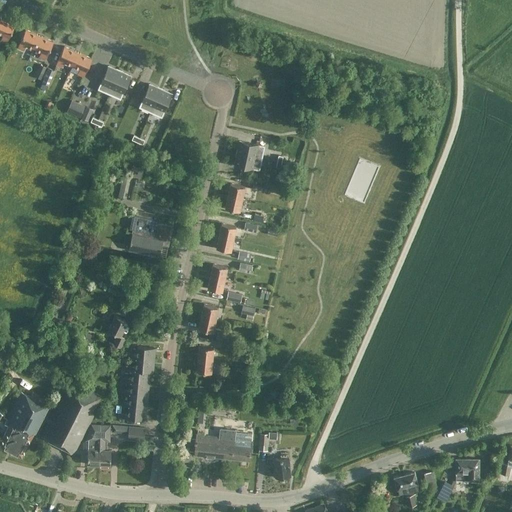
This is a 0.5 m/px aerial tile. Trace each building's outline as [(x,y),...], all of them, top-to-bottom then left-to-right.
[(14,24),(0,18),(0,33),(2,34),(0,38),(0,39),(6,42),(14,24)] [(26,44),(33,48),(39,35),(25,29),(17,47),(23,50),(26,44)] [(39,35),(33,48),(41,51),(38,56),(44,59),(52,41),(39,35)] [(64,61),(72,64),(77,52),(63,46),(55,64),(62,67),(64,61)] [(91,58),(77,52),(72,64),(79,68),(77,73),(83,76),(91,58)] [(43,73),(46,67),(40,64),(37,71),(43,73)] [(119,70),(108,65),(98,88),(109,93),(119,70)] [(47,67),(43,77),(39,87),(46,90),(54,70),(47,67)] [(119,70),(109,93),(120,98),(130,75),(119,70)] [(139,106),(150,111),(160,88),(149,83),(139,106)] [(160,88),(150,111),(161,116),(171,93),(160,88)] [(53,103),(47,100),(45,106),(51,108),(53,103)] [(84,106),(77,103),(71,100),(66,111),(79,116),(80,114),(84,106)] [(93,109),(85,106),(80,117),(88,120),(93,109)] [(235,152),(260,157),(262,145),(238,140),(235,152)] [(257,169),(260,157),(235,152),(233,163),(257,169)] [(143,168),(131,165),(128,175),(141,177),(143,168)] [(252,188),(264,190),(268,191),(269,185),(253,182),(252,188)] [(230,183),(227,195),(242,198),(244,186),(230,183)] [(239,210),(242,198),(227,195),(224,207),(239,210)] [(167,245),(172,226),(157,223),(157,219),(150,218),(151,215),(149,213),(142,211),(139,213),(138,215),(131,214),(128,228),(132,229),(128,249),(159,255),(161,244),(167,245)] [(255,232),(256,225),(245,222),(243,229),(255,232)] [(221,223),(218,235),(233,238),(235,226),(221,223)] [(276,236),(278,230),(268,228),(266,234),(276,236)] [(230,250),(233,238),(218,235),(216,247),(230,250)] [(237,258),(249,261),(252,261),(253,255),(250,254),(238,251),(237,258)] [(251,264),(240,262),(238,271),(250,273),(251,264)] [(212,263),(209,275),(224,278),(227,267),(212,263)] [(224,278),(209,275),(207,287),(221,291),(224,278)] [(240,302),(242,294),(227,291),(225,299),(240,302)] [(203,303),(201,315),(215,319),(218,307),(203,303)] [(241,312),(246,313),(245,319),(251,320),(253,315),(254,308),(242,305),(241,312)] [(213,331),(215,319),(201,315),(198,327),(213,331)] [(120,347),(124,338),(120,336),(127,322),(114,316),(107,330),(116,334),(112,343),(120,347)] [(91,341),(93,335),(81,331),(78,338),(82,339),(81,341),(87,343),(88,340),(91,341)] [(227,340),(228,334),(219,332),(217,338),(227,340)] [(0,362),(6,366),(16,350),(0,341),(0,362)] [(136,358),(154,360),(155,347),(137,346),(136,354),(127,353),(127,357),(136,358)] [(198,346),(197,358),(212,359),(213,347),(198,346)] [(153,372),(154,360),(136,358),(135,366),(126,365),(126,369),(132,370),(150,372),(153,372)] [(210,372),(212,359),(197,358),(196,370),(210,372)] [(122,381),(131,382),(148,384),(150,372),(132,370),(131,377),(122,377),(122,381)] [(147,395),(148,384),(131,382),(130,389),(121,388),(121,393),(129,394),(147,395)] [(48,419),(40,436),(73,454),(102,397),(79,386),(78,389),(68,384),(50,420),(48,419)] [(7,427),(0,440),(0,444),(21,455),(33,432),(37,435),(42,426),(46,417),(51,407),(20,392),(4,423),(7,425),(7,427)] [(146,408),(147,395),(129,394),(129,401),(120,401),(120,405),(128,406),(146,408)] [(145,419),(146,408),(128,406),(127,413),(119,412),(118,417),(145,419)] [(87,464),(99,464),(99,443),(100,424),(91,424),(84,441),(88,441),(87,449),(87,464)] [(110,424),(100,424),(99,443),(99,464),(100,464),(100,466),(108,466),(108,465),(110,465),(110,450),(104,449),(105,441),(109,441),(110,424)] [(143,439),(144,427),(128,426),(127,438),(143,439)] [(194,452),(193,453),(249,459),(251,440),(252,434),(234,432),(234,430),(215,428),(214,436),(202,435),(202,434),(195,433),(195,434),(194,451),(194,452)] [(258,450),(267,450),(268,433),(259,433),(258,450)] [(275,477),(290,476),(288,457),(287,457),(287,454),(280,455),(280,458),(273,458),(275,477)] [(478,479),(478,458),(455,458),(455,479),(478,479)] [(508,475),(510,465),(497,462),(496,472),(508,475)] [(436,486),(432,470),(423,473),(427,488),(436,486)] [(414,472),(393,477),(396,489),(397,489),(398,494),(404,493),(405,495),(413,494),(412,491),(418,489),(416,484),(417,484),(414,472)] [(444,478),(436,494),(447,500),(456,480),(454,479),(452,482),(444,478)] [(326,511),(324,503),(305,509),(305,511),(326,511)]
